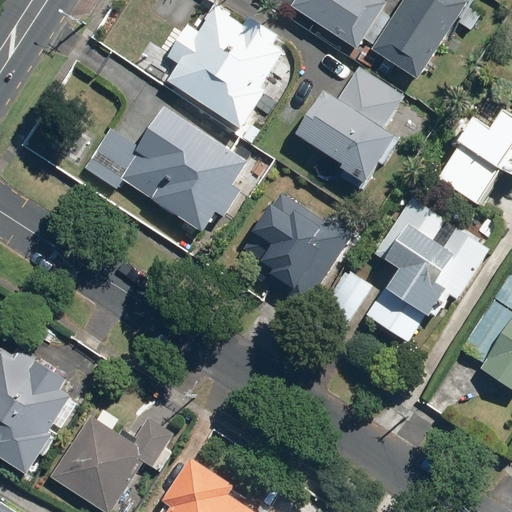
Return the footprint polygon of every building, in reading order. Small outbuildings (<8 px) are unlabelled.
[(178,53),(167,69),(243,117),(267,79),(261,75),(284,40),(274,34),(279,26),(249,7),(244,15),(219,0),(213,0),(200,22),(186,13),(166,45),(178,53)] [(387,0),(297,0),(360,41),(387,0)] [(476,5),(468,0),(413,0),(380,51),(426,81),(476,5)] [(386,127),(405,96),(362,69),(342,102),(325,91),(299,132),(350,164),(346,169),(372,185),(403,137),(386,127)] [(254,161),(169,108),(144,148),(112,127),(94,158),(217,238),(248,191),(239,185),(254,161)] [(511,112),(510,111),(499,131),(479,118),(443,179),(485,207),(504,170),(511,173),(511,112)] [(307,308),(357,233),(329,215),(324,219),(282,193),(259,233),(278,244),(267,261),(280,268),(277,275),(301,288),(291,299),(307,308)] [(450,219),(413,196),(376,256),(398,270),(367,317),(412,345),(430,314),(439,318),(452,296),(461,301),(493,250),(458,228),(449,243),(438,238),(450,219)] [(346,328),(372,286),(347,270),(320,312),(346,328)] [(511,273),(495,299),(511,309),(511,273)] [(462,349),(482,362),(511,316),(511,312),(494,300),(462,349)] [(511,322),(481,368),(511,388),(511,322)] [(0,455),(30,475),(77,397),(66,389),(72,381),(27,354),(22,362),(6,352),(0,361),(0,455)] [(135,439),(91,412),(50,477),(107,511),(110,511),(144,458),(155,465),(175,432),(149,417),(135,439)] [(238,486),(194,458),(165,503),(172,507),(168,511),(259,511),(233,495),(238,486)] [(16,511),(0,501),(0,511),(16,511)]
